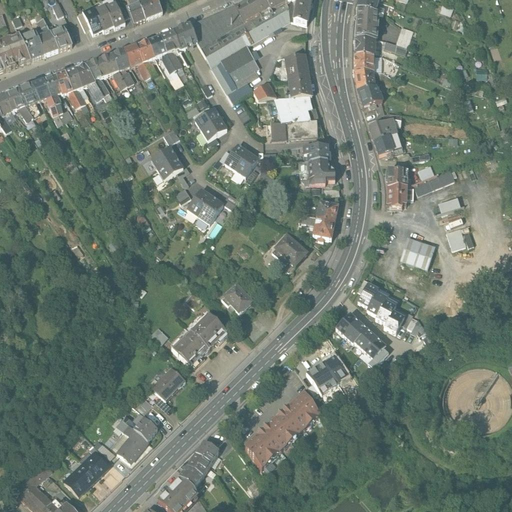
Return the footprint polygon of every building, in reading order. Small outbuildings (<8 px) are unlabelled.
[(155,0),(146,4),(144,0),(140,0),(137,2),(139,7),(146,23),(162,17),(155,0)] [(262,0),(253,0),(250,2),(259,17),(242,26),(249,38),(275,23),(262,0)] [(280,0),(262,0),(275,23),(285,17),(287,11),(284,7),(283,5),(280,0)] [(280,0),(283,5),(284,7),(297,0),(293,26),(306,29),(311,0),(280,0)] [(378,5),(361,0),(360,0),(359,5),(357,13),(374,18),(376,14),(378,5)] [(250,2),(234,11),(242,26),(259,17),(250,2)] [(58,7),(51,10),(57,22),(63,19),(58,7)] [(139,7),(127,12),(133,28),(146,23),(139,7)] [(445,8),(442,16),(453,20),(456,12),(445,8)] [(107,15),(104,9),(93,13),(95,17),(103,34),(103,35),(114,30),(107,15)] [(114,32),(124,27),(117,10),(107,15),(114,30),(114,32)] [(219,18),(190,29),(196,47),(197,48),(232,109),(252,98),(247,89),(258,82),(255,76),(259,74),(246,52),(290,27),(287,11),(285,17),(275,23),(249,38),(242,26),(234,11),(219,18)] [(374,18),(357,13),(356,25),(355,35),(377,37),(378,20),(374,18)] [(390,18),(381,14),(379,15),(376,14),(374,18),(378,20),(388,24),(390,18)] [(92,39),(103,34),(95,17),(84,22),(92,39)] [(46,21),(42,23),(46,30),(52,28),(49,20),(46,21)] [(39,24),(36,25),(40,33),(46,30),(42,23),(39,24)] [(64,33),(53,37),(54,31),(52,28),(46,30),(58,55),(72,50),(64,33)] [(183,32),(172,37),(179,54),(179,55),(180,56),(193,50),(196,49),(197,48),(196,47),(190,29),(183,32)] [(58,55),(46,30),(40,33),(42,36),(45,39),(37,42),(44,60),(58,55)] [(413,36),(402,32),(396,50),(407,54),(413,36)] [(377,37),(355,35),(354,45),(373,45),(376,45),(377,37)] [(35,37),(20,42),(31,65),(44,60),(37,42),(35,37)] [(179,54),(172,37),(160,41),(166,58),(171,68),(177,65),(174,59),(171,56),(179,54)] [(20,42),(19,39),(0,45),(0,65),(5,74),(31,65),(20,42)] [(166,58),(160,41),(148,46),(154,63),(161,60),(161,64),(165,71),(172,68),(171,68),(166,58)] [(373,45),(354,45),(354,53),(354,61),(378,61),(379,61),(379,54),(373,54),(373,45)] [(154,63),(148,46),(136,50),(143,67),(147,75),(153,72),(150,67),(148,65),(154,63)] [(396,50),(384,46),(383,53),(391,56),(391,55),(395,56),(396,50)] [(136,50),(124,55),(130,72),(139,68),(138,73),(141,78),(147,75),(143,67),(136,50)] [(130,72),(124,55),(112,59),(117,76),(122,84),(129,81),(126,76),(125,75),(126,73),(130,72)] [(117,76),(112,59),(99,64),(105,81),(113,78),(113,82),(116,87),(122,84),(117,76)] [(305,65),(304,60),(295,60),(295,78),(289,78),(286,86),(291,86),(308,85),(305,65)] [(378,61),(354,61),(354,67),(354,77),(371,77),(373,77),(373,68),(378,68),(378,61)] [(105,81),(99,64),(85,69),(99,94),(104,91),(101,86),(98,84),(105,81)] [(177,65),(171,68),(172,68),(176,75),(179,74),(181,72),(177,65)] [(172,68),(165,71),(169,79),(172,77),(176,75),(172,68)] [(99,94),(85,69),(78,72),(75,73),(82,92),(89,89),(89,92),(93,99),(99,95),(99,94)] [(153,72),(147,75),(151,82),(157,78),(156,76),(155,76),(153,72)] [(82,92),(75,73),(65,77),(72,95),(77,104),(82,101),(79,97),(76,94),(82,92)] [(147,75),(141,78),(145,85),(147,84),(151,82),(147,75)] [(65,77),(55,80),(61,97),(62,99),(68,97),(68,100),(72,106),(77,104),(72,95),(65,77)] [(371,77),(354,77),(355,87),(357,95),(374,92),(371,77)] [(55,80),(43,85),(50,101),(54,111),(59,109),(57,103),(54,100),(61,97),(55,80)] [(129,81),(122,84),(127,91),(128,90),(132,88),(129,81)] [(122,84),(116,87),(120,94),(123,93),(127,91),(122,84)] [(50,101),(43,85),(31,89),(40,105),(46,103),(46,106),(49,113),(50,113),(54,111),(50,101)] [(311,102),(308,85),(291,86),(294,104),(311,102)] [(206,88),(201,91),(207,102),(212,99),(206,88)] [(31,89),(18,94),(25,111),(29,117),(29,118),(35,114),(33,112),(30,109),(40,105),(31,89)] [(267,89),(253,97),(257,106),(273,105),(276,105),(267,89)] [(104,91),(99,94),(99,95),(103,101),(108,97),(104,91)] [(374,92),(357,95),(361,109),(363,114),(380,109),(374,92)] [(18,94),(5,99),(12,114),(12,116),(19,113),(20,116),(23,121),(29,117),(25,111),(18,94)] [(99,95),(93,99),(96,104),(103,101),(99,95)] [(5,99),(0,101),(0,118),(12,114),(5,99)] [(82,101),(77,104),(81,111),(86,108),(82,101)] [(294,104),(287,104),(294,128),(319,127),(311,102),(294,104)] [(77,104),(72,106),(76,113),(81,111),(77,104)] [(276,105),(273,105),(280,129),(288,128),(294,128),(287,104),(276,105)] [(35,114),(29,118),(32,123),(36,121),(38,120),(35,114)] [(214,114),(195,125),(201,136),(220,125),(214,114)] [(29,117),(23,121),(26,127),(29,125),(32,123),(29,118),(29,117)] [(4,124),(0,127),(0,130),(0,131),(5,138),(10,136),(11,135),(4,124)] [(220,125),(201,136),(208,147),(215,142),(227,136),(220,125)] [(294,128),(288,128),(289,145),(324,144),(319,127),(294,128)] [(383,127),(368,131),(371,139),(373,146),(392,140),(393,140),(396,140),(393,133),(385,135),(383,127)] [(288,128),(280,129),(281,146),(289,145),(288,128)] [(280,129),(271,129),(270,129),(271,147),(281,146),(280,129)] [(173,133),(163,139),(169,149),(179,143),(173,133)] [(392,140),(373,146),(376,153),(378,161),(392,156),(390,148),(394,147),(392,140)] [(208,147),(205,149),(208,154),(219,147),(215,142),(208,147)] [(394,147),(390,148),(392,156),(400,154),(398,146),(394,147)] [(326,152),(321,153),(321,150),(309,150),(309,153),(303,153),(304,161),(297,162),(297,169),(298,169),(308,169),(329,168),(328,159),(327,160),(326,157),(326,152)] [(237,151),(224,169),(234,177),(248,158),(237,151)] [(170,152),(151,163),(157,174),(176,163),(170,152)] [(428,157),(410,160),(411,167),(429,163),(428,157)] [(248,158),(234,177),(245,184),(258,166),(248,158)] [(275,159),(263,159),(264,171),(275,170),(275,159)] [(297,160),(287,161),(288,170),(297,169),(297,162),(297,160)] [(176,163),(157,174),(164,185),(176,178),(183,174),(176,163)] [(329,168),(308,169),(308,178),(309,191),(325,191),(325,188),(334,187),(334,182),(334,178),(333,176),(331,174),(329,174),(329,168)] [(308,169),(298,169),(298,179),(308,178),(308,169)] [(429,169),(417,174),(422,186),(430,182),(434,181),(429,169)] [(183,174),(176,178),(179,183),(182,181),(183,181),(189,177),(186,172),(183,174)] [(450,174),(438,179),(441,187),(453,182),(450,174)] [(402,176),(402,175),(395,175),(389,175),(386,175),(385,184),(387,184),(387,187),(387,192),(406,192),(406,176),(402,176)] [(434,181),(430,182),(434,190),(441,187),(438,179),(434,181)] [(182,181),(179,183),(184,192),(185,192),(188,190),(183,181),(182,181)] [(422,186),(413,189),(416,197),(434,190),(430,182),(422,186)] [(184,192),(174,199),(180,209),(191,203),(185,192),(184,192)] [(387,200),(388,211),(405,211),(405,205),(413,205),(412,192),(406,192),(387,192),(387,200)] [(338,194),(323,194),(323,203),(338,203),(338,194)] [(201,195),(187,214),(198,222),(212,203),(201,195)] [(238,206),(229,199),(222,209),(232,216),(238,206)] [(442,207),(445,217),(465,211),(462,202),(442,207)] [(212,203),(198,222),(209,230),(223,211),(212,203)] [(331,207),(325,206),(325,209),(319,208),(316,224),(334,228),(336,221),(337,211),(330,210),(331,207)] [(316,224),(312,224),(310,230),(315,231),(313,241),(319,243),(318,245),(323,246),(323,244),(331,245),(332,237),(334,228),(316,224)] [(455,255),(476,248),(470,229),(449,235),(455,255)] [(293,247),(287,241),(276,253),(273,250),(269,255),(279,264),(282,261),(290,269),(291,268),(295,271),(300,265),(306,258),(301,254),(301,252),(294,245),(293,247)] [(435,254),(407,244),(400,266),(428,277),(435,254)] [(357,295),(362,298),(367,289),(369,286),(363,283),(357,295)] [(241,294),(237,289),(221,303),(228,310),(230,307),(238,317),(245,311),(251,306),(244,299),(246,297),(242,293),(241,294)] [(378,294),(367,289),(362,298),(357,307),(368,313),(366,316),(378,294)] [(375,324),(386,303),(376,298),(378,295),(378,294),(366,316),(376,321),(375,324)] [(384,333),(395,311),(385,306),(387,303),(386,303),(375,324),(385,329),(383,333),(384,333)] [(395,339),(404,323),(393,317),(396,312),(395,311),(384,333),(395,339)] [(226,336),(207,316),(198,324),(194,320),(185,329),(209,353),(217,345),(226,336)] [(358,327),(350,319),(335,334),(344,342),(358,327)] [(366,335),(358,327),(344,342),(352,350),(366,335)] [(167,338),(158,329),(150,336),(159,346),(167,338)] [(209,353),(185,329),(176,339),(180,342),(171,351),(191,370),(201,361),(209,353)] [(376,344),(366,335),(352,350),(354,349),(363,357),(376,344)] [(385,353),(376,344),(363,357),(372,367),(379,360),(385,353)] [(379,360),(372,367),(368,372),(372,376),(384,364),(379,360)] [(324,368),(306,380),(313,390),(319,400),(321,402),(339,391),(324,368)] [(176,374),(170,369),(164,376),(165,377),(159,383),(158,383),(151,390),(166,404),(173,397),(172,396),(175,392),(178,389),(179,390),(185,383),(177,376),(178,375),(176,374)] [(314,403),(319,400),(313,390),(308,393),(314,403)] [(318,421),(303,399),(292,410),(276,425),(258,441),(245,454),(261,475),(318,421)] [(152,408),(144,400),(140,404),(148,412),(152,408)] [(148,412),(140,404),(135,410),(143,417),(148,412)] [(157,432),(144,420),(134,432),(147,444),(152,439),(157,432)] [(131,439),(117,455),(125,462),(130,466),(139,455),(147,444),(134,432),(130,428),(125,433),(131,439)] [(206,447),(203,445),(199,452),(195,458),(210,468),(212,466),(218,455),(206,447)] [(106,459),(98,452),(93,447),(89,451),(93,455),(102,464),(106,459)] [(117,455),(112,451),(107,456),(121,467),(125,462),(117,455)] [(102,464),(93,455),(83,465),(97,480),(108,470),(102,464)] [(210,468),(195,458),(191,465),(187,471),(202,481),(209,469),(210,468)] [(83,465),(80,463),(71,471),(74,474),(88,489),(97,480),(83,465)] [(51,503),(36,486),(48,475),(40,467),(22,483),(46,508),(51,503)] [(200,483),(185,473),(182,477),(178,482),(180,483),(193,491),(197,487),(198,485),(200,483)] [(74,474),(64,483),(78,498),(88,489),(74,474)] [(46,508),(22,483),(12,491),(32,511),(50,511),(46,508)] [(169,494),(158,506),(164,511),(184,511),(197,498),(196,495),(193,491),(180,483),(169,494)] [(58,511),(51,503),(46,508),(50,511),(58,511)]
